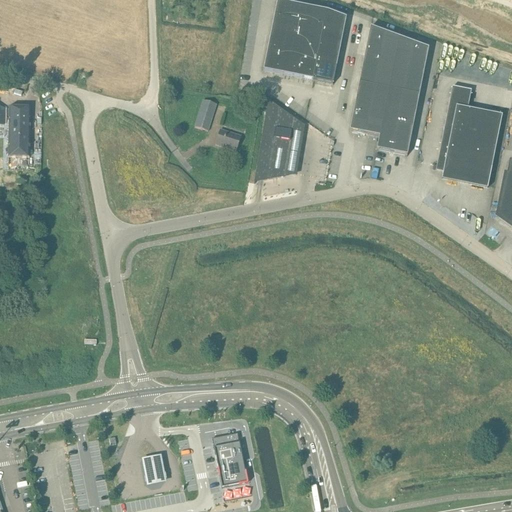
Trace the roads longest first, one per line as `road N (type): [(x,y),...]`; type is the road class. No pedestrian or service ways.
road 1 (unclassified): [(511,272),(398,194),(376,188),(108,235)]
road 2 (tertiary): [(342,511),(323,440),(290,397),(254,386),(141,393)]
road 3 (tertiary): [(137,411),(228,398),(279,406),(305,435),(323,511)]
road 4 (unclassified): [(97,98),(90,134),(108,235)]
road 5 (tertiary): [(0,436),(137,411)]
road 6 (tertiary): [(128,395),(0,418)]
road 7 (unknown): [(408,201),(438,77)]
